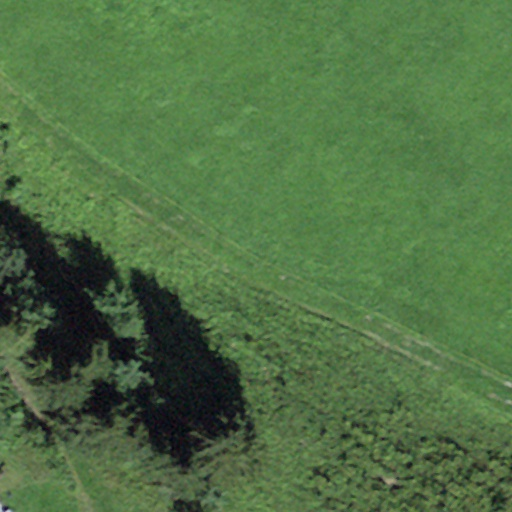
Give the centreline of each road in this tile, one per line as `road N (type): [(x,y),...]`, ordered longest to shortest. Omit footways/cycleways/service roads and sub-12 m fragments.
road 1 (track): [(511,395),(261,276),(82,129),(0,74)]
road 2 (track): [(0,228),(107,351),(227,511)]
